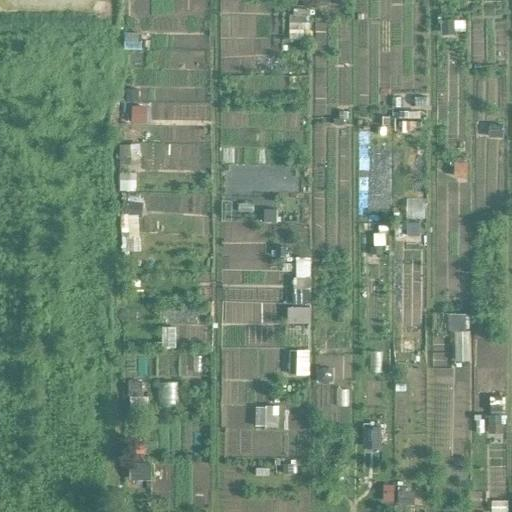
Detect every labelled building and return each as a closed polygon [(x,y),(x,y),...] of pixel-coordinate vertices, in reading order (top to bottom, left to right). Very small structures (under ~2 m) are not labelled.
[(123,41),(124,53),(141,52),(139,39),(123,41)] [(486,121),(487,134),(502,133),(501,120),(486,121)] [(261,222),(277,222),(277,204),(260,204),(261,222)] [(404,216),(420,217),(421,207),(405,205),(404,216)] [(124,260),(142,259),(140,222),(122,223),(124,260)] [(164,335),(163,357),(178,357),(179,335),(164,335)] [(310,384),(310,366),(291,366),(291,384),(310,384)] [(280,417),(261,413),(257,430),(275,434),(280,417)] [(493,442),(508,440),(506,428),(491,430),(493,442)]
